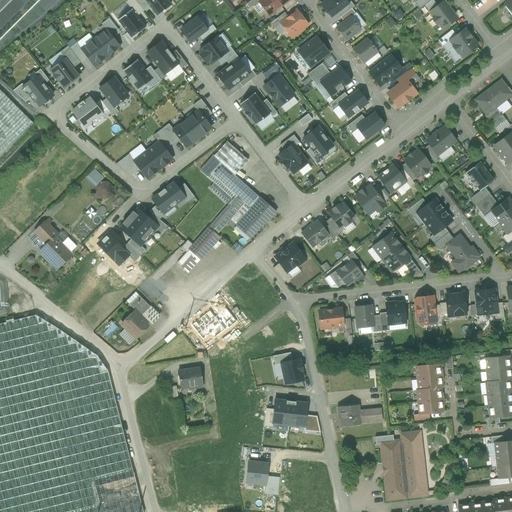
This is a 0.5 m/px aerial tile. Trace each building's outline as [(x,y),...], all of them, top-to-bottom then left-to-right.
[(170,5),(166,0),(144,0),(156,15),(170,5)] [(251,0),(246,4),(250,9),(259,2),(261,0),(251,0)] [(261,0),(259,2),(269,15),(288,0),(287,0),(261,0)] [(326,0),(320,5),(326,13),(327,12),(331,17),(336,13),(348,4),(344,0),(326,0)] [(416,0),(415,0),(413,2),(419,9),(431,0),(416,0)] [(348,4),(336,13),(340,17),(351,9),(354,7),(350,2),(348,4)] [(457,19),(444,2),(429,13),(434,18),(432,19),(437,25),(438,24),(442,30),(457,19)] [(127,3),(114,9),(117,15),(130,9),(127,3)] [(146,28),(132,9),(117,20),(131,39),(146,28)] [(351,9),(340,18),(344,22),(350,17),(355,14),(351,9)] [(288,18),(281,24),(291,37),(295,34),(296,36),(302,31),(301,29),(307,25),(297,11),(288,18)] [(284,13),(275,20),(279,25),(281,24),(288,18),(284,13)] [(180,31),(190,43),(207,30),(197,17),(180,31)] [(344,22),(336,28),(345,41),(360,30),(350,17),(344,22)] [(275,20),(270,24),(274,29),(279,25),(275,20)] [(456,36),(449,41),(454,46),(452,47),(457,53),(458,52),(462,57),(477,46),(465,29),(456,36)] [(119,47),(107,30),(94,40),(107,58),(111,55),(110,54),(119,47)] [(451,31),(444,37),(448,42),(449,41),(456,36),(451,31)] [(317,36),(297,51),(310,67),(329,53),(317,36)] [(216,37),(200,50),(202,53),(199,55),(205,63),(208,61),(211,64),(227,52),(216,37)] [(444,37),(438,41),(443,46),(448,42),(444,37)] [(368,39),(353,51),(363,63),(377,52),(368,39)] [(94,40),(81,50),(94,66),(103,60),(104,60),(107,58),(94,40)] [(178,64),(161,42),(147,53),(164,75),(178,64)] [(391,57),(370,73),(380,85),(388,79),(399,71),(400,70),(400,69),(391,57)] [(65,59),(51,69),(51,72),(53,75),(53,76),(58,82),(63,88),(78,76),(65,59)] [(249,73),(238,59),(217,76),(220,80),(219,81),(223,86),(224,85),(228,90),(249,73)] [(151,79),(137,61),(137,60),(123,71),(123,72),(123,71),(138,90),(137,90),(138,91),(152,80),(152,79),(151,79)] [(340,67),(320,83),(331,97),(351,81),(340,67)] [(403,67),(400,69),(400,70),(399,71),(402,75),(406,73),(407,72),(403,67)] [(399,71),(388,79),(392,83),(396,80),(402,75),(399,71)] [(402,75),(396,80),(400,85),(405,81),(410,78),(406,73),(402,75)] [(276,76),(262,87),(278,107),(292,97),(276,76)] [(38,77),(32,82),(31,80),(24,86),(24,87),(35,103),(36,102),(39,107),(43,103),(45,105),(50,101),(48,100),(53,96),(38,77)] [(128,95),(114,78),(98,91),(112,108),(128,95)] [(511,94),(500,80),(474,101),(486,115),(485,116),(490,123),(501,115),(495,108),(511,94)] [(400,85),(388,94),(398,106),(415,94),(405,81),(400,85)] [(0,90),(0,156),(33,124),(0,90)] [(358,90),(338,105),(348,118),(368,103),(358,90)] [(270,114),(254,94),(240,105),(245,111),(243,113),(249,119),(250,118),(255,125),(270,114)] [(89,98),(72,111),(85,128),(91,123),(90,122),(95,118),(96,120),(102,115),(89,98)] [(198,111),(186,121),(199,138),(205,134),(205,133),(211,128),(198,111)] [(374,113),(356,127),(366,140),(385,126),(374,113)] [(306,114),(296,119),(299,125),(309,120),(306,114)] [(501,115),(490,123),(494,129),(505,120),(501,115)] [(192,143),(199,138),(186,121),(173,131),(185,147),(192,143)] [(511,124),(502,132),(506,136),(511,132),(511,131),(511,124)] [(331,144),(317,127),(313,130),(312,128),(306,133),(308,134),(303,138),(319,158),(327,152),(326,151),(331,147),(331,144)] [(437,131),(432,135),(433,136),(426,141),(429,145),(437,155),(443,151),(444,151),(450,147),(449,146),(455,141),(444,127),(438,132),(437,131)] [(506,136),(493,146),(501,155),(511,146),(511,133),(511,132),(506,136)] [(232,199),(233,199),(226,193),(229,189),(211,174),(220,164),(230,172),(244,157),(240,153),(237,150),(226,141),(217,152),(200,171),(232,199)] [(159,142),(146,152),(159,169),(172,159),(159,142)] [(307,163),(293,144),(279,155),(293,174),(307,163)] [(437,155),(429,145),(424,149),(435,163),(440,159),(437,155)] [(511,146),(501,155),(508,165),(511,161),(511,146)] [(437,155),(440,159),(442,161),(453,151),(450,147),(444,151),(443,151),(437,155)] [(418,150),(413,154),(412,153),(408,156),(409,157),(404,161),(405,163),(416,178),(421,174),(422,176),(428,171),(427,170),(431,167),(418,150)] [(146,152),(134,162),(147,179),(159,169),(146,152)] [(480,162),(465,173),(480,191),(484,188),(494,180),(486,170),(486,169),(484,166),(483,167),(480,162)] [(416,178),(405,163),(401,167),(403,169),(412,181),(416,178)] [(230,172),(220,164),(211,174),(229,189),(226,193),(233,199),(235,201),(238,198),(244,203),(253,193),(230,172)] [(398,173),(392,166),(387,170),(387,169),(382,173),(383,173),(378,177),(390,193),(394,190),(397,190),(401,188),(401,185),(405,182),(398,173)] [(93,168),(84,177),(93,186),(102,177),(93,168)] [(407,185),(412,181),(403,169),(398,173),(405,182),(407,185)] [(107,196),(110,193),(113,192),(113,187),(110,187),(107,183),(101,183),(97,186),(96,193),(94,195),(97,199),(100,197),(107,196)] [(185,197),(174,183),(165,190),(164,189),(157,194),(158,195),(152,200),(163,214),(185,197)] [(388,199),(377,185),(372,189),(383,203),(388,199)] [(370,186),(365,190),(364,189),(359,192),(360,193),(355,197),(368,215),(375,209),(377,212),(385,206),(383,203),(372,189),(370,186)] [(480,191),(470,199),(475,205),(490,195),(484,188),(480,191)] [(261,199),(253,193),(244,203),(235,214),(240,219),(241,220),(236,226),(250,238),(268,218),(270,220),(277,212),(262,198),(261,199)] [(490,195),(475,205),(484,217),(498,206),(490,195)] [(207,228),(208,229),(216,236),(235,214),(244,203),(238,198),(235,201),(233,199),(232,199),(207,228)] [(498,206),(484,217),(485,217),(492,227),(492,228),(499,223),(511,212),(511,204),(508,198),(498,206)] [(422,199),(408,210),(413,216),(416,213),(427,205),(422,199)] [(427,205),(416,213),(425,224),(443,210),(435,199),(427,205)] [(354,217),(343,203),(339,206),(338,205),(332,210),(333,211),(328,214),(331,218),(339,229),(340,229),(344,225),(345,227),(351,222),(350,221),(354,217)] [(158,226),(137,208),(133,212),(123,224),(119,229),(141,247),(145,242),(154,231),(158,226)] [(443,210),(425,224),(433,235),(444,227),(452,221),(443,210)] [(511,212),(499,223),(507,234),(511,230),(511,212)] [(339,229),(331,218),(326,222),(328,225),(337,236),(342,232),(340,229),(339,229)] [(317,221),(301,233),(312,248),(328,235),(323,229),(317,221)] [(58,235),(45,222),(34,232),(44,241),(44,242),(45,241),(48,243),(55,236),(56,237),(58,235)] [(337,236),(328,225),(323,229),(328,235),(332,240),(337,236)] [(448,233),(444,227),(433,235),(429,238),(434,244),(448,233)] [(193,245),(189,250),(200,259),(219,238),(216,236),(208,229),(193,245)] [(511,230),(507,234),(502,237),(507,244),(511,240),(511,230)] [(34,232),(27,239),(39,251),(44,247),(42,245),(42,243),(44,241),(34,232)] [(390,233),(372,247),(382,259),(400,246),(390,233)] [(453,240),(448,233),(434,244),(439,251),(446,246),(446,245),(453,240)] [(453,240),(446,245),(446,246),(456,259),(451,263),(458,272),(463,269),(464,270),(478,259),(477,258),(479,257),(475,252),(474,251),(473,252),(459,235),(453,240)] [(55,236),(48,243),(45,241),(44,242),(44,241),(42,243),(42,245),(44,247),(39,251),(39,252),(49,262),(51,261),(53,264),(59,264),(68,255),(60,247),(63,245),(62,243),(56,237),(55,236)] [(76,247),(67,237),(62,243),(63,245),(60,247),(68,255),(76,247)] [(187,240),(181,247),(187,252),(189,250),(193,245),(187,240)] [(511,240),(507,244),(502,248),(507,254),(511,249),(511,240)] [(293,243),(286,249),(285,247),(280,251),(281,253),(275,257),(279,263),(286,272),(287,272),(295,265),(297,267),(306,260),(293,243)] [(417,268),(400,246),(382,259),(392,272),(395,269),(397,271),(403,279),(417,268)] [(187,252),(177,264),(188,273),(200,259),(189,250),(187,252)] [(362,265),(352,252),(347,256),(351,261),(357,268),(362,265)] [(351,261),(336,272),(346,286),(361,274),(357,268),(351,261)] [(279,263),(272,269),(283,283),(291,277),(287,272),(286,272),(279,263)] [(494,289),(475,291),(476,305),(478,315),(494,313),(497,313),(496,304),(494,289)] [(463,293),(445,295),(446,303),(448,317),(454,316),(457,318),(459,315),(465,315),(465,309),(467,306),(464,304),(463,293)] [(150,307),(139,296),(129,305),(135,311),(140,316),(141,316),(150,307)] [(432,297),(415,299),(417,322),(422,326),(424,323),(435,322),(433,306),(432,297)] [(403,302),(395,303),(396,304),(386,305),(387,313),(388,325),(405,323),(403,302)] [(446,303),(439,304),(439,305),(441,321),(442,321),(449,321),(448,317),(446,303)] [(502,303),(496,304),(497,313),(494,313),(495,319),(504,318),(502,303)] [(371,305),(354,307),(357,328),(373,326),(372,316),(371,305)] [(439,305),(433,306),(435,322),(437,324),(442,323),(442,321),(441,321),(439,305)] [(141,319),(148,326),(158,316),(150,307),(141,316),(141,319)] [(340,309),(319,311),(321,329),(342,326),(340,309)] [(140,316),(135,311),(121,324),(125,329),(135,339),(148,326),(141,319),(140,316)] [(388,325),(387,313),(379,314),(379,315),(381,330),(381,332),(389,331),(388,325)] [(35,315),(0,324),(0,511),(142,511),(108,371),(97,356),(56,327),(54,327),(35,315)] [(379,315),(372,316),(373,326),(374,331),(381,330),(379,315)] [(130,344),(135,339),(125,329),(120,334),(130,344)] [(281,387),(303,382),(297,352),(271,358),(273,365),(276,364),(281,387)] [(508,356),(484,359),(486,371),(510,368),(508,356)] [(439,364),(415,367),(417,379),(441,376),(439,364)] [(200,368),(178,372),(180,389),(189,387),(189,389),(203,387),(200,368)] [(510,368),(486,371),(487,382),(487,383),(509,380),(511,380),(510,368)] [(441,376),(417,379),(418,390),(418,391),(440,388),(442,388),(441,376)] [(509,380),(487,383),(487,382),(485,382),(487,395),(510,392),(509,380)] [(440,388),(418,391),(418,390),(416,390),(417,403),(441,400),(440,388)] [(510,392),(487,395),(488,406),(511,404),(510,392)] [(441,400),(417,403),(419,415),(443,412),(441,400)] [(307,405),(274,401),(272,423),(304,427),(307,405)] [(511,405),(511,404),(488,406),(489,418),(499,417),(511,415),(511,405)] [(357,405),(337,407),(338,414),(340,414),(342,426),(359,425),(359,424),(365,423),(364,410),(358,411),(357,405)] [(381,408),(364,410),(365,423),(382,421),(381,408)] [(419,432),(400,434),(401,440),(393,441),(393,435),(375,437),(376,444),(380,444),(387,500),(426,496),(419,432)] [(511,441),(503,442),(494,443),(496,455),(511,453),(511,441)] [(511,453),(496,455),(497,467),(511,465),(511,453)] [(266,485),(268,464),(247,461),(245,483),(266,485)] [(511,465),(497,467),(498,479),(508,478),(511,477),(511,465)] [(506,511),(505,499),(493,500),(493,502),(494,511),(506,511)] [(493,502),(481,504),(482,511),(494,511),(493,502)]
